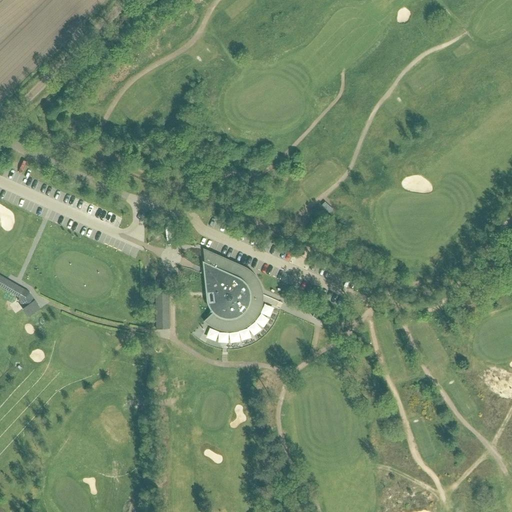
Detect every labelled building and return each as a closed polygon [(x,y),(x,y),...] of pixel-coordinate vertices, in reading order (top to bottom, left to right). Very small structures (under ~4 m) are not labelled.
[(245,267),(204,249),(205,283),(208,303),(208,306),(210,310),(212,312),(205,321),(214,328),(219,330),(224,331),(230,331),(235,331),(241,330),(245,328),(249,325),(253,323),(256,320),(259,315),(261,311),(263,306),(264,300),(264,294),(263,289),(261,284),(259,280),(257,277),(253,273),(250,270),(245,267)] [(28,292),(0,275),(0,286),(24,300),(28,292)] [(170,329),(169,290),(156,290),(157,329),(170,329)] [(268,296),(266,300),(282,307),(284,304),(268,296)] [(40,309),(33,297),(27,301),(30,304),(23,309),(29,317),(40,309)]
